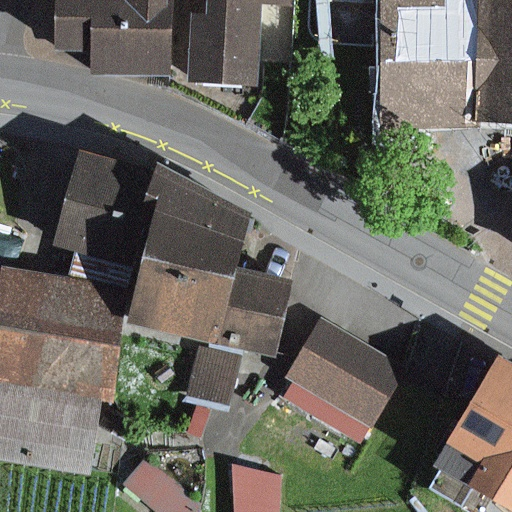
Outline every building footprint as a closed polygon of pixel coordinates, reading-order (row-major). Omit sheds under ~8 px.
[(61,0),(60,48),(94,49),(94,76),(165,77),(166,0),(61,0)] [(212,0),(212,23),(189,22),(187,84),(203,85),(203,102),(239,103),(240,85),(257,85),(259,10),(297,11),(297,0),(212,0)] [(511,0),(385,0),(385,120),(511,120),(511,0)] [(163,185),(143,174),(81,155),(54,247),(127,264),(148,217),(167,222),(176,189),(163,185)] [(250,221),(144,168),(143,174),(163,185),(176,189),(167,222),(147,313),(213,328),(249,336),(282,344),(285,285),(232,269),(250,221)] [(123,291),(0,272),(0,382),(107,398),(123,291)] [(401,372),(324,323),(288,379),(300,386),(292,398),(359,439),(401,372)] [(211,340),(200,338),(190,389),(236,398),(249,336),(213,328),(211,340)] [(511,511),(511,365),(491,353),(424,466),(503,511),(511,511)] [(279,511),(282,476),(237,466),(237,511),(279,511)] [(135,467),(119,489),(150,511),(195,511),(196,511),(135,467)]
